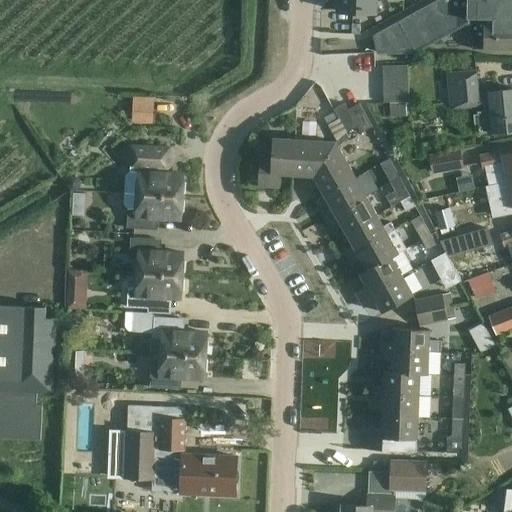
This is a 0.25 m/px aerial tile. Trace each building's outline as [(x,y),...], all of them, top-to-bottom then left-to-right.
[(337,0),(338,0),(337,12),(376,13),(376,0),(337,0)] [(511,0),(437,0),(374,35),(378,52),(413,53),(466,25),(466,21),(471,21),(471,25),(511,25),(511,0)] [(511,25),(471,25),(471,39),(472,39),(472,49),(511,49),(511,25)] [(403,65),(383,66),(383,78),(407,77),(407,65),(403,65)] [(476,71),(456,72),(447,73),(450,110),(484,106),(484,111),(477,111),(477,114),(473,114),(474,129),(481,128),(482,133),(494,131),(494,133),(511,131),(511,89),(488,92),(488,93),(478,94),(476,71)] [(407,77),(383,78),(383,90),(407,90),(407,77)] [(407,90),(383,90),(384,103),(389,103),(406,102),(408,102),(407,90)] [(122,96),(121,112),(137,113),(137,122),(152,123),(154,98),(122,96)] [(406,102),(389,103),(389,116),(407,116),(406,102)] [(339,119),(328,125),(337,142),(347,133),(351,130),(357,127),(348,110),(345,103),(333,109),(335,112),(339,119)] [(359,104),(348,110),(357,127),(361,133),(372,127),(359,104)] [(279,174),(292,175),(293,139),(273,138),(271,160),(259,160),(258,186),(278,187),(279,174)] [(335,142),(293,139),(292,175),(314,176),(335,142)] [(314,176),(324,195),(355,177),(348,165),(335,142),(314,176)] [(125,176),(124,192),(124,193),(181,197),(182,174),(155,172),(155,162),(169,162),(170,148),(130,146),(129,173),(125,176)] [(501,152),(482,156),(485,169),(489,186),(507,182),(511,180),(511,151),(502,154),(501,152)] [(461,152),(429,159),(432,174),(464,167),(461,152)] [(381,163),(386,174),(395,169),(389,159),(381,163)] [(322,212),(326,219),(366,196),(355,177),(324,195),(331,207),(322,212)] [(68,182),(68,187),(71,191),(76,191),(80,188),(80,183),(77,179),(72,179),(68,182)] [(489,186),(485,186),(488,201),(491,216),(495,215),(511,211),(511,180),(507,182),(489,186)] [(405,186),(394,191),(386,196),(392,206),(400,201),(400,202),(411,196),(405,186)] [(73,193),(72,203),(85,204),(86,193),(73,193)] [(127,228),(132,229),(152,230),(152,218),(180,219),(181,197),(124,193),(123,208),(128,208),(127,228)] [(377,216),(366,196),(326,219),(329,226),(339,220),(345,233),(377,216)] [(411,196),(400,202),(406,212),(416,207),(411,196)] [(450,207),(434,212),(434,213),(439,229),(439,231),(455,226),(450,207)] [(383,226),(377,216),(345,233),(352,245),(343,250),(347,257),(395,229),(390,222),(383,226)] [(421,216),(412,221),(421,239),(430,234),(424,223),(421,216)] [(367,270),(391,256),(398,252),(392,241),(399,237),(395,229),(347,257),(351,263),(360,258),(367,270)] [(464,239),(468,250),(491,242),(487,231),(464,239)] [(511,231),(500,235),(504,247),(507,245),(511,259),(511,231)] [(421,239),(427,249),(436,244),(430,234),(421,239)] [(135,273),(181,275),(182,253),(155,251),(155,239),(129,238),(128,258),(136,258),(135,273)] [(430,260),(438,275),(453,266),(445,252),(430,260)] [(359,300),(402,276),(391,256),(367,270),(360,274),(367,287),(356,293),(359,300)] [(452,285),(462,281),(454,267),(446,273),(452,285)] [(72,270),(72,288),(71,307),(83,308),(84,289),(84,271),(72,270)] [(467,280),(475,297),(476,297),(477,298),(496,291),(488,271),(480,275),(480,274),(467,280)] [(125,307),(132,307),(152,309),(152,297),(180,298),(181,275),(135,273),(134,287),(126,287),(125,307)] [(382,313),(399,303),(413,295),(402,276),(359,300),(363,306),(375,300),(382,313)] [(450,293),(441,295),(415,300),(417,313),(453,305),(450,293)] [(0,437),(40,440),(42,405),(36,405),(37,393),(53,394),(56,319),(45,318),(45,307),(0,305),(0,437)] [(453,305),(417,313),(420,325),(455,318),(453,305)] [(511,305),(485,314),(491,335),(511,328),(511,305)] [(159,338),(159,353),(204,355),(205,333),(178,331),(179,319),(154,318),(151,314),(125,313),(125,326),(125,328),(126,329),(126,330),(127,330),(128,331),(130,332),(151,332),(151,338),(159,338)] [(76,314),(65,314),(65,325),(77,325),(76,314)] [(429,330),(414,329),(394,328),(393,343),(380,342),(380,350),(428,352),(441,352),(441,341),(429,340),(429,330)] [(81,346),(81,331),(64,331),(64,346),(81,346)] [(67,350),(65,380),(74,381),(83,381),(84,351),(67,350)] [(393,358),(392,371),(419,373),(419,374),(427,375),(428,352),(380,350),(379,357),(393,358)] [(148,387),(155,388),(175,389),(175,377),(203,378),(204,355),(159,353),(158,367),(149,367),(148,387)] [(465,363),(455,363),(455,375),(465,375),(465,363)] [(419,395),(419,374),(419,373),(392,371),(384,371),(383,386),(373,386),(372,394),(419,395)] [(455,375),(454,396),(463,396),(464,387),(465,375),(455,375)] [(418,417),(419,395),(372,394),(372,401),(383,401),(382,416),(418,417)] [(453,396),(452,418),(463,418),(463,396),(454,396),(453,396)] [(124,432),(123,456),(122,476),(152,477),(152,476),(182,477),(181,492),(234,495),(236,457),(181,455),(182,418),(182,406),(127,405),(126,432),(124,432)] [(417,439),(418,417),(382,416),(382,430),(368,429),(368,449),(416,451),(416,439),(417,439)] [(462,435),(463,418),(452,418),(452,435),(462,435)] [(391,461),(390,489),(425,490),(426,462),(391,461)] [(511,490),(499,488),(496,510),(511,511),(511,503),(511,490)] [(393,511),(394,495),(368,494),(368,506),(341,505),(341,511),(393,511)]
